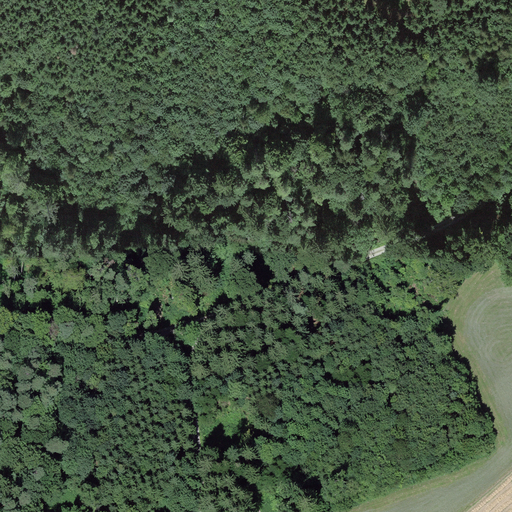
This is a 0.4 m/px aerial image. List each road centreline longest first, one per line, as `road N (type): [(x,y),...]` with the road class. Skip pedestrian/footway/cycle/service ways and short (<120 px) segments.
road 1 (track): [(511,185),(456,219),(181,332)]
road 2 (track): [(0,364),(181,332)]
road 3 (track): [(181,332),(202,479),(198,511)]
